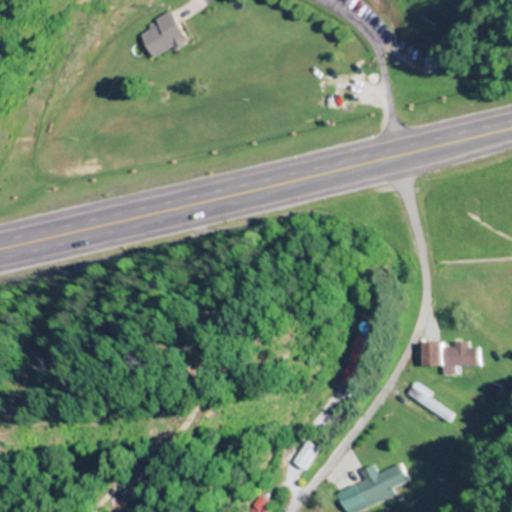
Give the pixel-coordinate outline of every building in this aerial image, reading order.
[(134,35),(148,61),(182,42),(165,11),(148,21),(151,26),(134,35)] [(336,385),(347,388),(355,362),(365,365),(369,354),(360,351),(364,339),(352,335),(336,385)] [(476,348),(467,348),(467,342),(451,342),(451,343),(420,343),(420,366),(437,366),(437,375),(451,375),(451,366),(476,366),(476,348)] [(401,396),(440,424),(447,415),(423,398),(426,394),(411,382),(401,396)] [(351,511),(388,497),(384,489),(402,481),(395,464),(371,474),(368,466),(355,471),(359,481),(331,492),(339,511),(351,511)]
